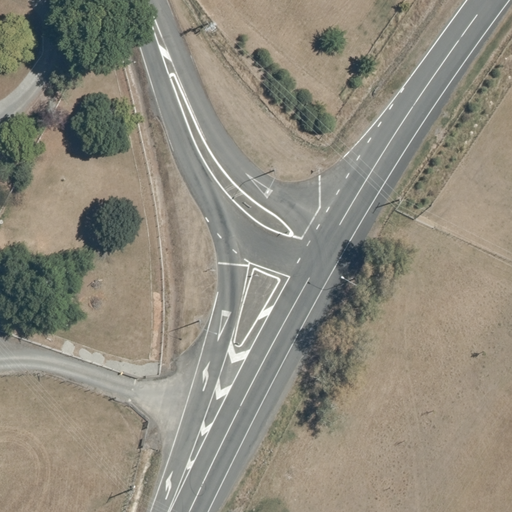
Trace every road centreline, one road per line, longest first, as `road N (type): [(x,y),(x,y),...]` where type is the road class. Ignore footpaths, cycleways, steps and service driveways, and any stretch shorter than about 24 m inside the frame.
road 1 (unclassified): [(159,511),(229,298),(224,225)]
road 2 (secondary): [(333,233),(492,0)]
road 3 (unclassified): [(159,44),(233,172),(333,233)]
road 4 (secondary): [(195,511),(313,274)]
road 5 (unclassified): [(224,225),(193,186),(177,144),(156,85),(159,44)]
